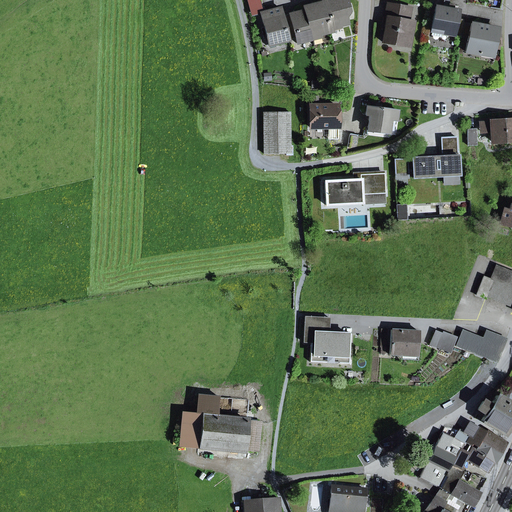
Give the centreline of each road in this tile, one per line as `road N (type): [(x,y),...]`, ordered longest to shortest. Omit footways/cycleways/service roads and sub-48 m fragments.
road 1 (residential): [(487,97),(396,147),(298,166)]
road 2 (residential): [(487,97),(365,80),(365,0)]
road 3 (residential): [(511,349),(456,417),(366,471)]
road 4 (residential): [(511,332),(333,316)]
